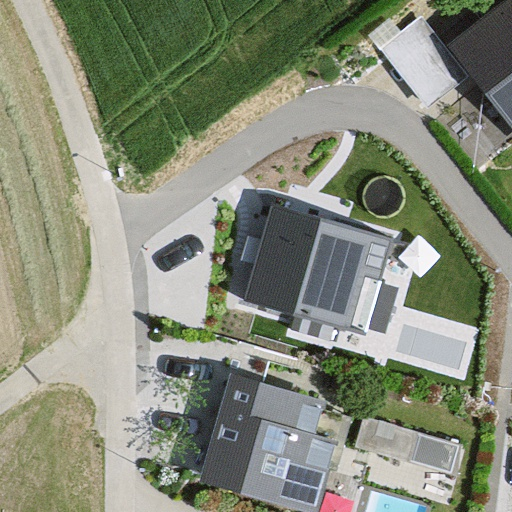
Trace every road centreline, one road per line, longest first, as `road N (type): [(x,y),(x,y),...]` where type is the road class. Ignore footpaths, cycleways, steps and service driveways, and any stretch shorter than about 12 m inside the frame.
road 1 (unclassified): [(122,511),(109,237),(82,133),(24,0)]
road 2 (track): [(115,313),(0,401)]
